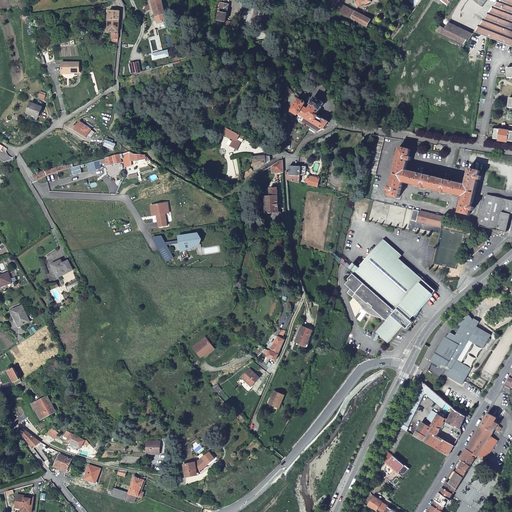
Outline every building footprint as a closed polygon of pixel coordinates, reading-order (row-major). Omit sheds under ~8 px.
[(167,21),(160,0),(151,0),(158,23),(159,23),(167,21)] [(496,4),(490,0),(473,0),(482,6),(468,24),(475,30),(496,4)] [(511,0),(498,0),(496,4),(475,30),(473,33),(487,37),(511,45),(511,0)] [(333,10),(367,28),(371,20),(365,17),(339,3),(337,2),(333,10)] [(225,22),(228,5),(221,3),(221,4),(219,3),(217,12),(219,12),(217,20),(225,22)] [(119,37),(121,12),(112,11),(110,32),(116,33),(116,36),(119,37)] [(225,26),(234,30),(235,22),(226,21),(225,26)] [(468,40),(473,33),(475,30),(468,24),(463,31),(448,24),(445,28),(454,32),(454,33),(468,40)] [(444,29),(439,26),(434,32),(440,35),(444,29)] [(444,29),(440,35),(463,46),(468,40),(454,33),(454,32),(445,28),(444,29)] [(73,72),(82,72),(82,60),(65,60),(65,70),(73,70),(73,72)] [(511,67),(506,68),(507,78),(511,77),(511,97),(509,98),(508,108),(511,108),(511,131),(495,129),(493,139),(498,139),(498,140),(507,142),(507,141),(511,141),(511,67)] [(310,126),(308,129),(314,134),(323,129),(329,122),(327,121),(327,120),(325,118),(324,119),(316,114),(319,109),(320,110),(324,103),(314,97),(310,104),(311,104),(308,109),(303,106),(305,103),(298,99),(291,109),(304,117),(302,121),(305,123),(304,124),(306,125),(306,124),(310,126)] [(44,104),(33,99),(29,109),(41,114),(44,104)] [(93,128),(81,120),(76,127),(87,135),(93,128)] [(236,134),(226,128),(222,134),(230,138),(233,139),(230,146),(236,150),(241,142),(242,142),(243,140),(243,139),(242,139),(243,137),(240,135),(237,134),(236,134)] [(384,137),(377,135),(369,172),(376,174),(384,137)] [(477,184),(480,171),(469,168),(465,184),(460,183),(411,171),(406,170),(411,149),(399,146),(395,164),(396,164),(392,182),(391,182),(388,195),(399,198),(403,181),(408,183),(457,195),(462,196),(458,212),(470,215),(473,202),(472,202),(476,184),(477,184)] [(132,149),(106,156),(108,163),(112,163),(139,158),(139,160),(151,157),(146,153),(142,153),(138,153),(137,153),(135,151),(132,149)] [(265,156),(253,156),(255,170),(271,160),(271,156),(265,156)] [(99,158),(87,161),(89,169),(101,166),(99,158)] [(277,162),(271,166),(272,172),(283,172),(282,160),(277,162)] [(37,178),(46,174),(54,170),(59,169),(67,167),(71,165),(70,162),(66,163),(65,161),(52,165),(44,169),(44,168),(39,170),(39,169),(33,172),(37,178)] [(307,167),(297,166),(290,166),(289,172),(286,172),(286,180),(300,183),(301,176),(306,174),(307,167)] [(251,169),(241,175),(243,184),(243,183),(254,172),(251,169)] [(308,185),(318,187),(320,180),(310,177),(308,185)] [(280,221),(277,188),(270,188),(270,196),(265,197),(266,213),(267,213),(268,221),(280,221)] [(511,212),(511,200),(486,195),(479,226),(506,232),(507,231),(508,226),(508,225),(510,214),(511,212)] [(170,213),(168,202),(153,205),(155,216),(157,215),(159,215),(159,216),(158,218),(159,227),(168,225),(167,217),(164,217),(163,214),(166,214),(170,213)] [(444,217),(415,210),(412,220),(433,225),(434,222),(442,224),(444,217)] [(179,237),(181,251),(187,250),(186,247),(196,245),(194,234),(179,237)] [(187,250),(187,252),(196,251),(196,249),(201,248),(199,234),(194,234),(196,245),(186,247),(187,250)] [(350,288),(347,292),(352,296),(354,298),(362,306),(366,311),(369,313),(374,316),(382,318),(384,320),(385,318),(387,320),(377,331),(388,341),(401,327),(400,326),(402,324),(407,329),(413,321),(413,320),(413,319),(412,317),(420,308),(436,291),(399,258),(402,255),(384,239),(359,267),(355,263),(351,268),(355,271),(348,279),(349,280),(346,284),(350,288)] [(63,264),(62,260),(52,265),(58,278),(72,271),(69,266),(71,264),(69,261),(63,264)] [(9,273),(0,275),(0,282),(1,287),(12,283),(9,273)] [(30,321),(22,305),(11,310),(19,326),(30,321)] [(447,376),(462,385),(464,381),(472,368),(461,362),(457,360),(469,340),(473,342),(483,348),(486,343),(488,344),(491,339),(489,338),(491,335),(477,326),(476,326),(475,326),(471,324),(473,320),(473,319),(468,314),(465,317),(457,324),(460,326),(455,335),(450,332),(438,349),(434,358),(430,364),(437,367),(442,364),(450,368),(446,375),(447,376)] [(473,320),(471,324),(475,326),(476,326),(477,326),(479,322),(474,318),(473,319),(473,320)] [(301,326),(295,341),(306,346),(312,330),(301,326)] [(278,354),(284,340),(277,336),(270,351),(278,354)] [(205,353),(213,347),(205,337),(193,347),(201,357),(205,353)] [(469,340),(457,360),(461,362),(473,342),(469,340)] [(215,349),(213,347),(205,353),(207,355),(215,349)] [(278,354),(270,351),(267,356),(275,360),(278,354)] [(8,371),(17,385),(25,380),(24,378),(22,379),(14,367),(8,371)] [(259,377),(257,375),(250,369),(242,377),(251,386),(258,378),(259,377)] [(421,389),(402,428),(406,431),(408,428),(407,427),(422,396),(426,393),(443,408),(447,402),(425,384),(421,389)] [(505,386),(502,391),(509,394),(510,395),(511,389),(505,386)] [(274,391),(269,403),(279,408),(284,395),(274,391)] [(34,405),(42,420),(56,412),(48,397),(34,405)] [(465,416),(454,409),(448,420),(438,414),(433,411),(428,419),(433,424),(431,427),(422,422),(414,435),(448,456),(454,445),(437,435),(444,422),(447,423),(445,426),(449,428),(450,427),(451,425),(460,429),(465,416)] [(17,417),(20,422),(27,418),(24,413),(17,417)] [(495,418),(488,414),(482,424),(493,432),(497,426),(492,423),(495,418)] [(473,453),(477,456),(478,455),(490,436),(493,432),(482,424),(466,449),(473,453)] [(59,434),(52,428),(48,433),(55,439),(59,434)] [(24,434),(34,448),(41,442),(35,438),(24,429),(22,431),(24,434)] [(85,441),(67,431),(65,436),(69,438),(71,440),(70,442),(78,447),(79,444),(83,446),(85,441)] [(490,436),(478,455),(485,460),(497,441),(490,436)] [(146,442),(146,454),(160,454),(159,442),(146,442)] [(470,466),(475,459),(471,457),(472,456),(471,455),(473,453),(466,449),(460,459),(470,466)] [(193,464),(194,469),(198,468),(199,469),(212,457),(206,451),(193,464)] [(388,451),(384,460),(387,463),(393,456),(389,452),(388,451)] [(71,459),(60,455),(55,466),(60,468),(61,466),(67,469),(71,459)] [(387,463),(403,477),(409,468),(398,459),(393,456),(387,463)] [(458,468),(466,473),(470,466),(460,459),(459,461),(462,463),(458,468)] [(193,463),(183,465),(186,475),(196,473),(195,472),(194,469),(193,464),(193,463)] [(101,468),(90,465),(86,478),(92,479),(91,481),(97,483),(101,468)] [(456,472),(463,477),(466,473),(458,468),(456,472)] [(449,483),(456,488),(463,477),(456,472),(453,471),(452,472),(455,474),(449,483)] [(147,495),(149,490),(146,490),(146,492),(142,491),(145,476),(142,475),(142,476),(137,475),(137,472),(136,472),(135,475),(133,474),(133,476),(134,477),(131,491),(121,489),(118,497),(136,502),(138,495),(144,496),(144,494),(147,495)] [(443,488),(453,494),(456,488),(449,483),(447,481),(443,488)] [(440,492),(450,499),(453,494),(443,488),(440,492)] [(436,499),(445,506),(450,499),(440,492),(436,499)] [(25,495),(17,494),(16,504),(14,504),(13,510),(21,511),(22,511),(24,511),(31,511),(34,499),(25,497),(25,495)] [(389,506),(373,496),(368,505),(376,510),(377,509),(382,511),(385,511),(388,507),(389,506)] [(432,505),(442,511),(445,506),(436,499),(432,505)]
